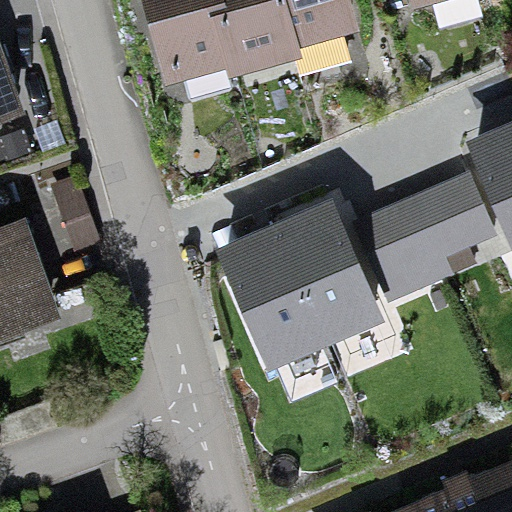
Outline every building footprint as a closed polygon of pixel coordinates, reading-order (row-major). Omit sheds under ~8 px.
[(143,0),(165,70),(230,51),(214,0),(143,0)] [(232,60),(288,43),(274,0),(214,0),(230,51),(232,60)] [(274,0),(288,43),(293,58),(365,36),(354,0),(274,0)] [(0,143),(33,133),(2,36),(0,36),(0,143)] [(511,128),(476,144),(511,228),(511,128)] [(467,179),(362,223),(391,291),(445,268),(437,250),(488,228),(467,179)] [(331,207),(278,229),(322,332),(375,309),(331,207)] [(278,229),(226,252),(270,354),(322,332),(278,229)] [(0,235),(0,330),(46,315),(17,230),(0,235)] [(511,511),(511,469),(415,510),(416,511),(511,511)]
